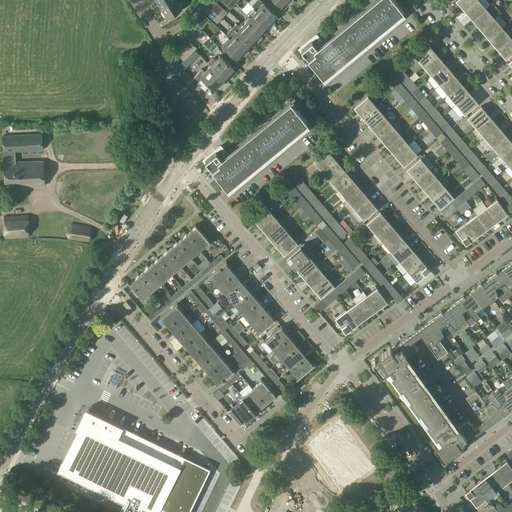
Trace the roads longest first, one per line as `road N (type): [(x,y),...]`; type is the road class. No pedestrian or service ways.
road 1 (residential): [(100,283),(260,464),(274,459),(342,364)]
road 2 (residential): [(462,280),(282,49)]
road 3 (residential): [(342,364),(182,164)]
road 4 (residential): [(0,467),(100,283)]
road 5 (residential): [(434,486),(342,364)]
road 6 (residential): [(342,364),(462,280)]
road 7 (residential): [(223,115),(169,62),(135,0)]
road 8 (residential): [(100,283),(182,164)]
road 9 (residential): [(511,102),(422,0)]
